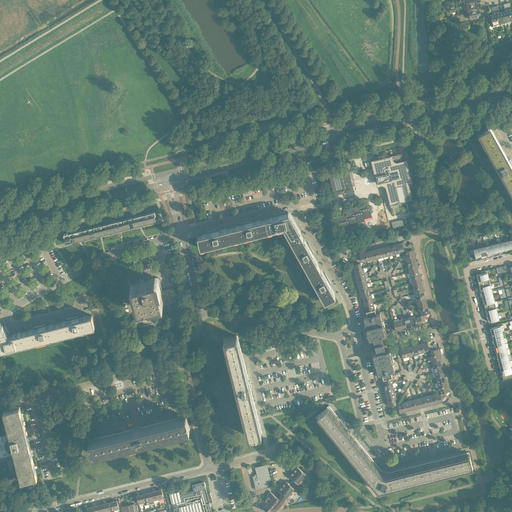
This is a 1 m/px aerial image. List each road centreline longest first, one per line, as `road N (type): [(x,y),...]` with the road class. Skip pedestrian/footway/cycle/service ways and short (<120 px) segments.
road 1 (tertiary): [(511,86),(166,173)]
road 2 (tertiary): [(168,181),(511,95)]
road 3 (residential): [(82,309),(14,325),(4,312),(115,250),(180,233)]
road 4 (residential): [(337,336),(353,323),(349,305),(292,203),(180,233)]
road 5 (residential): [(52,476),(32,399),(181,362)]
road 6 (residential): [(511,383),(493,382),(465,270),(511,257)]
road 7 (residential): [(35,511),(209,468)]
road 8 (tertiary): [(0,223),(168,181)]
road 9 (tertiary): [(166,173),(0,215)]
road 10 (residential): [(337,336),(202,310)]
